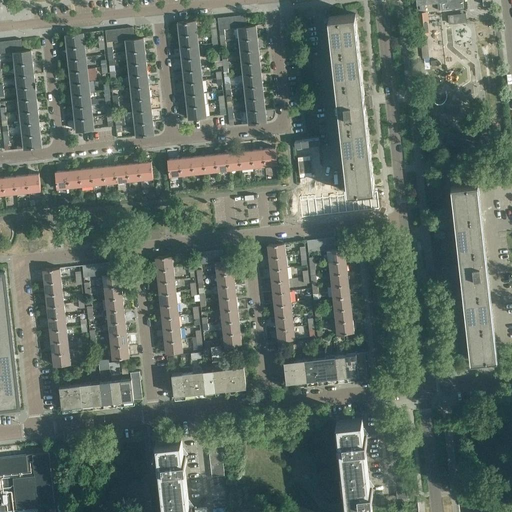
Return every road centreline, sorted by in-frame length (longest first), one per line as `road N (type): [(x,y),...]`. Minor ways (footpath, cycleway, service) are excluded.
road 1 (residential): [(42,428),(26,260),(142,246)]
road 2 (residential): [(172,138),(271,128),(283,117),(270,0)]
road 3 (unclassified): [(408,214),(380,0)]
road 4 (residential): [(337,179),(319,0)]
road 5 (unclassified): [(423,385),(408,214)]
road 6 (residential): [(266,401),(251,232)]
road 7 (residential): [(155,414),(142,246)]
road 8 (residential): [(251,232),(408,214)]
road 9 (residential): [(58,151),(44,23)]
road 10 (residential): [(172,138),(158,10)]
